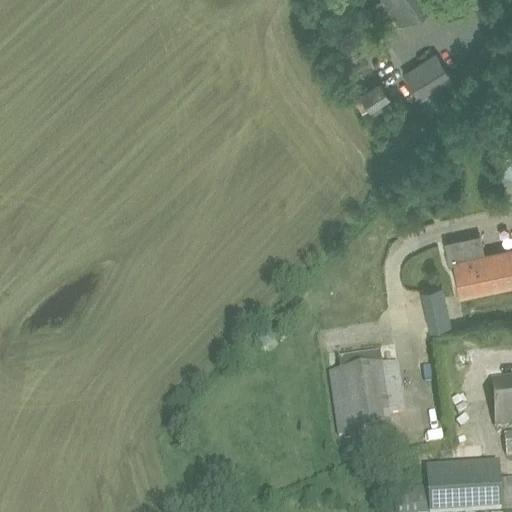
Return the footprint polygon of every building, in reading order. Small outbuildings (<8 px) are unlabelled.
[(383,0),(400,25),(438,0),(383,0)] [(429,111),(458,92),(465,98),(500,62),(482,44),(459,69),(463,73),(452,85),(450,82),(453,80),(434,52),(405,70),(423,99),(421,101),(429,111)] [(360,93),(370,109),(379,123),(398,111),(379,80),(360,93)] [(497,99),(455,135),(462,143),(473,134),(481,145),(505,124),(496,113),(504,107),(497,99)] [(400,210),(440,178),(428,163),(412,176),(414,179),(390,198),(400,210)] [(455,263),(462,295),(511,284),(511,251),(477,259),(473,237),(444,243),(448,264),(455,263)] [(450,325),(441,282),(425,286),(433,329),(450,325)] [(405,413),(401,385),(398,364),(381,366),(379,351),(338,357),(341,373),(328,375),(338,437),(358,435),(360,444),(379,442),(378,432),(391,430),(389,415),(405,413)] [(511,376),(490,379),(492,400),(495,429),(511,427),(511,376)] [(511,455),(511,434),(503,435),(506,456),(511,455)] [(469,511),(511,509),(511,492),(511,481),(499,482),(498,474),(427,479),(428,491),(390,494),(391,511),(469,511)]
